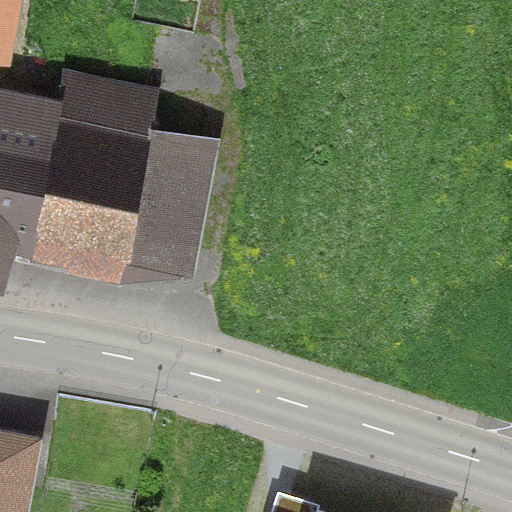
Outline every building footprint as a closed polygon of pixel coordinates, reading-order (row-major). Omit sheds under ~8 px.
[(16,0),(0,0),(0,56),(8,58),(16,0)] [(156,88),(66,69),(61,93),(28,248),(25,261),(115,280),(121,256),(148,124),(156,88)] [(0,285),(2,285),(11,244),(28,248),(61,93),(0,79),(0,285)] [(218,139),(148,124),(121,256),(191,271),(218,139)] [(28,511),(42,438),(0,429),(0,511),(28,511)]
